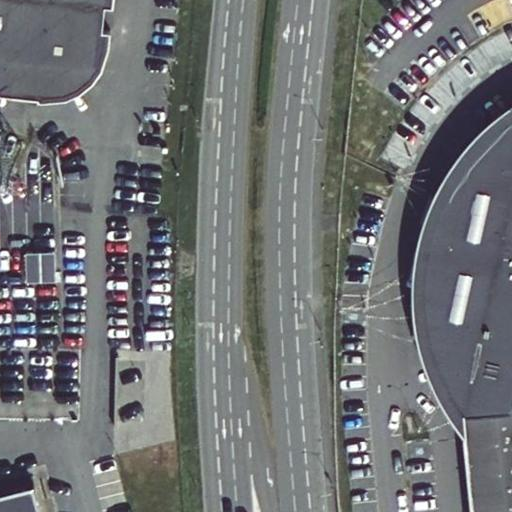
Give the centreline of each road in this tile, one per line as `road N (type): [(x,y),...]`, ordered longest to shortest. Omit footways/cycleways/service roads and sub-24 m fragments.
road 1 (primary): [(303,511),(288,192),(304,0)]
road 2 (primary): [(234,0),(220,319),(230,511)]
road 3 (unknown): [(466,511),(452,436),(436,411),(384,411)]
